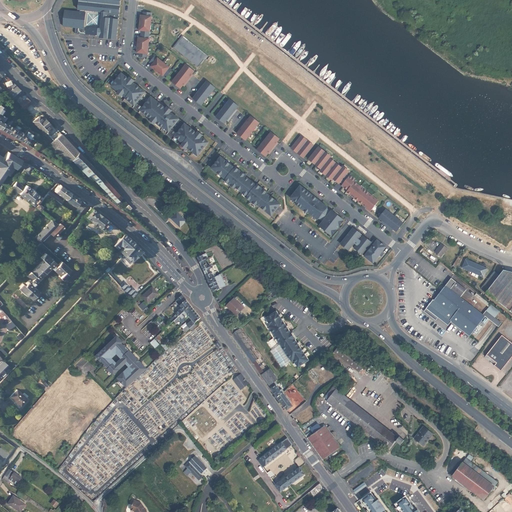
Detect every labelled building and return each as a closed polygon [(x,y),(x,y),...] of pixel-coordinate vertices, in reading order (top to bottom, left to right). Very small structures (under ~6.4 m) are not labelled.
[(100,37),(116,39),(120,0),(78,0),(78,10),(79,10),(79,12),(64,10),(63,26),(75,28),(75,33),(80,34),(80,32),(83,32),(83,34),(100,36),(100,37)] [(140,23),(151,24),(152,17),(151,17),(152,13),(143,12),(143,16),(141,16),(140,23)] [(141,34),(149,35),(150,32),(151,24),(140,23),(139,31),(142,31),(141,34)] [(138,45),(149,46),(150,39),(149,39),(149,35),(141,34),(141,38),(139,38),(138,45)] [(172,48),(198,69),(206,59),(207,58),(208,56),(182,35),(181,37),(180,38),(172,48)] [(149,46),(138,45),(137,53),(139,53),(139,57),(147,58),(147,54),(148,54),(149,46)] [(156,71),(163,62),(158,58),(157,59),(154,56),(149,63),(152,65),(151,67),(156,71)] [(163,62),(156,71),(163,76),(164,74),(167,77),(172,70),(169,68),(170,67),(163,62)] [(179,74),(189,81),(192,78),(190,77),(192,74),(195,71),(186,65),(179,74)] [(135,111),(148,94),(135,84),(134,86),(132,84),(133,82),(133,81),(129,78),(128,79),(128,78),(121,73),(111,86),(118,91),(118,92),(117,92),(122,96),(123,95),(126,97),(123,101),(135,111)] [(189,81),(179,74),(172,83),(181,89),(183,86),(185,84),(187,85),(189,81)] [(199,90),(209,98),(216,88),(208,82),(205,85),(203,87),(202,86),(199,90)] [(10,87),(13,89),(8,95),(15,101),(15,102),(15,101),(23,93),(16,86),(13,83),(10,87)] [(209,98),(199,90),(197,93),(198,94),(196,96),(194,100),(202,106),(209,98)] [(19,105),(27,97),(23,93),(15,101),(19,105)] [(148,94),(135,111),(170,138),(183,122),(170,112),(171,111),(166,108),(165,108),(148,94)] [(31,104),(32,103),(27,97),(19,105),(24,110),(26,108),(31,104)] [(224,109),(234,117),(236,114),(235,113),(237,110),(239,107),(231,100),(224,109)] [(34,117),(39,113),(31,104),(26,108),(34,117)] [(234,117),(224,109),(217,118),(225,125),(228,122),(230,119),(231,120),(234,117)] [(61,134),(58,130),(50,137),(47,134),(51,130),(47,125),(48,123),(45,119),(43,121),(38,116),(32,122),(51,142),(61,134)] [(243,125),(253,133),(260,124),(252,117),(249,120),(247,123),(246,122),(243,125)] [(0,128),(4,131),(9,133),(13,127),(9,125),(12,120),(11,120),(10,119),(10,121),(8,120),(6,123),(5,123),(4,122),(3,123),(0,128)] [(183,122),(170,138),(177,144),(180,141),(183,143),(182,145),(186,148),(187,148),(193,152),(197,156),(208,142),(201,137),(201,136),(202,136),(197,132),(197,133),(196,133),(193,130),(191,131),(189,129),(190,128),(183,122)] [(253,133),(243,125),(241,128),(242,129),(240,132),(238,135),(246,142),(253,133)] [(16,137),(20,139),(24,133),(18,130),(13,127),(9,133),(16,137)] [(20,139),(25,143),(31,133),(25,130),(24,133),(20,139)] [(265,142),(274,149),(277,146),(276,145),(277,143),(280,139),(272,133),(265,142)] [(78,152),(61,134),(51,142),(68,160),(70,158),(72,160),(78,152)] [(314,146),(302,136),(291,149),(295,152),(296,150),(301,154),(300,155),(304,159),(314,146)] [(274,149),(265,142),(258,151),(266,157),(269,154),(271,152),(272,153),(274,149)] [(314,165),(324,152),(319,148),(309,161),(314,165)] [(0,182),(6,173),(9,175),(14,167),(15,168),(18,165),(20,160),(21,159),(12,154),(7,151),(3,157),(0,155),(0,182)] [(121,198),(78,152),(72,160),(97,186),(99,185),(116,203),(121,198)] [(321,170),(330,159),(331,157),(324,152),(314,165),(321,170)] [(221,158),(212,169),(225,180),(226,180),(225,182),(235,190),(236,189),(237,189),(247,197),(247,198),(246,199),(257,207),(258,206),(272,217),(281,205),(267,195),(267,194),(268,193),(257,185),(255,187),(249,183),(244,179),(246,176),(245,176),(246,175),(245,174),(244,175),(235,168),(235,169),(234,168),(221,158)] [(325,176),(335,163),(330,159),(321,170),(320,172),(325,176)] [(333,180),(342,168),(335,163),(325,176),(332,181),(333,180)] [(343,185),(348,178),(346,176),(349,172),(343,167),(342,168),(333,180),(337,183),(339,182),(340,183),(343,185)] [(245,176),(246,176),(244,179),(249,183),(255,187),(257,185),(268,193),(267,194),(267,195),(269,193),(257,184),(256,185),(251,181),(246,177),(247,176),(246,175),(245,176)] [(348,178),(343,185),(344,186),(343,188),(348,191),(355,183),(356,181),(350,176),(348,178)] [(226,180),(225,180),(224,182),(235,191),(237,189),(236,189),(235,190),(225,182),(226,180)] [(16,183),(13,187),(32,204),(39,196),(26,184),(20,190),(19,189),(21,187),(16,183)] [(355,183),(348,191),(346,193),(351,196),(352,195),(354,196),(361,187),(355,183)] [(53,191),(64,198),(69,191),(67,190),(59,184),(53,191)] [(301,186),(291,199),(297,203),(296,205),(308,215),(309,213),(318,220),(319,219),(323,222),(320,227),(332,237),(345,221),(332,211),(331,212),(327,209),(328,208),(322,203),(321,204),(318,202),(319,201),(301,186)] [(361,187),(354,196),(355,197),(354,199),(358,202),(366,192),(361,187)] [(60,204),(62,200),(49,191),(46,194),(52,198),(60,204)] [(74,206),(80,198),(71,193),(69,191),(64,198),(65,199),(74,206)] [(366,192),(358,202),(363,206),(364,204),(366,205),(373,197),(366,192)] [(247,198),(247,197),(245,199),(257,208),(258,206),(257,207),(246,199),(247,198)] [(373,197),(366,205),(367,207),(366,208),(371,212),(379,202),(373,197)] [(493,205),(464,200),(462,210),(491,216),(493,205)] [(79,213),(86,204),(84,202),(76,211),(79,213)] [(101,228),(108,220),(92,208),(91,207),(84,216),(101,228)] [(387,227),(394,217),(386,210),(379,218),(382,221),(385,223),(384,224),(387,227)] [(188,220),(179,211),(172,219),(180,228),(188,220)] [(394,217),(387,227),(390,229),(391,228),(393,230),(397,233),(404,224),(394,217)] [(57,224),(51,219),(35,237),(37,240),(33,244),(36,246),(41,241),(48,233),(50,232),(57,224)] [(63,226),(59,223),(57,224),(50,232),(54,236),(63,226)] [(383,252),(386,247),(378,240),(377,242),(374,240),(372,243),(354,228),(341,244),(349,251),(352,247),(374,263),(380,256),(382,258),(384,255),(382,253),(383,252)] [(122,255),(134,242),(127,236),(122,232),(111,244),(115,247),(119,243),(122,246),(118,251),(122,255)] [(436,244),(431,240),(427,245),(431,249),(436,244)] [(36,246),(34,248),(42,255),(40,257),(42,260),(31,272),(29,270),(25,275),(30,279),(24,285),(22,283),(17,288),(24,295),(25,294),(31,299),(38,292),(33,286),(50,268),(58,275),(61,279),(67,273),(66,272),(70,268),(41,241),(36,246)] [(127,263),(141,250),(134,242),(122,255),(121,256),(127,263)] [(441,244),(435,252),(442,257),(448,249),(441,244)] [(208,257),(207,253),(198,257),(202,266),(208,264),(206,260),(208,259),(209,258),(208,258),(208,257)] [(460,254),(452,267),(454,269),(463,255),(460,254)] [(487,268),(466,259),(462,267),(484,277),(487,268)] [(208,264),(202,266),(209,281),(215,277),(214,273),(212,273),(210,269),(212,268),(212,267),(212,266),(210,265),(208,266),(208,264)] [(511,310),(511,272),(504,270),(500,275),(488,290),(488,291),(511,310)] [(483,287),(488,290),(500,275),(495,271),(483,287)] [(168,284),(170,282),(162,273),(158,276),(165,284),(167,282),(168,284)] [(224,282),(220,274),(215,277),(209,281),(213,291),(220,288),(226,286),(225,285),(224,282)] [(451,278),(445,286),(460,298),(467,290),(451,278)] [(120,286),(132,299),(138,293),(132,287),(130,288),(124,282),(120,286)] [(460,298),(445,286),(441,291),(434,300),(428,308),(439,317),(441,314),(451,321),(470,336),(485,317),(483,315),(460,298)] [(158,293),(152,287),(142,296),(147,302),(158,293)] [(180,305),(186,299),(182,294),(175,301),(179,305),(180,305)] [(244,308),(235,298),(227,305),(232,310),(231,312),(233,314),(234,313),(237,315),(244,308)] [(176,318),(190,304),(186,299),(180,305),(181,307),(175,312),(176,314),(169,320),(171,322),(173,320),(176,318)] [(434,300),(433,300),(425,310),(435,318),(436,316),(448,325),(451,321),(441,314),(439,317),(428,308),(434,300)] [(185,331),(188,329),(189,328),(190,328),(195,323),(194,323),(200,317),(190,304),(176,318),(173,320),(174,321),(178,318),(179,319),(180,318),(181,319),(182,319),(183,320),(184,319),(183,317),(187,314),(192,320),(187,325),(188,326),(186,327),(183,330),(185,331)] [(491,305),(483,315),(485,317),(498,327),(502,322),(495,317),(499,312),(491,305)] [(278,310),(265,318),(269,325),(267,326),(279,345),(290,362),(293,361),(297,367),(309,359),(278,310)] [(153,322),(162,332),(167,327),(165,324),(158,317),(153,322)] [(237,323),(231,329),(232,334),(240,328),(237,323)] [(261,374),(270,368),(261,356),(262,356),(259,352),(257,350),(257,349),(241,327),(240,328),(232,334),(261,374)] [(163,340),(158,335),(156,336),(154,338),(159,343),(163,340)] [(502,356),(508,361),(511,356),(511,342),(502,335),(484,357),(494,366),(502,356)] [(117,336),(95,357),(101,362),(104,359),(105,360),(103,362),(105,364),(103,365),(113,375),(126,363),(121,359),(116,364),(111,358),(116,353),(113,350),(116,347),(122,342),(123,342),(117,336)] [(364,364),(341,344),(334,352),(357,372),(364,364)] [(119,351),(117,352),(131,366),(129,367),(117,378),(123,385),(125,383),(128,386),(146,369),(124,345),(119,350),(118,350),(119,351)] [(126,363),(129,367),(131,366),(117,352),(119,351),(118,350),(119,350),(116,347),(113,350),(116,353),(121,359),(126,363)] [(501,371),(508,361),(502,356),(494,366),(501,371)] [(274,381),(278,379),(270,368),(261,374),(269,385),(272,388),(277,396),(282,392),(284,391),(282,388),(280,389),(276,384),(274,381)] [(248,384),(241,373),(234,378),(241,388),(248,384)] [(39,383),(47,391),(49,388),(42,380),(39,383)] [(26,398),(16,389),(10,397),(20,406),(26,398)] [(395,441),(398,438),(336,390),(327,402),(388,450),(395,441)] [(282,392),(277,396),(287,409),(292,405),(282,392)] [(326,424),(307,437),(323,460),(326,457),(341,446),(326,424)] [(434,434),(424,426),(414,438),(423,446),(434,434)] [(399,436),(398,438),(395,441),(400,445),(404,440),(399,436)] [(265,464),(292,444),(288,439),(287,438),(258,460),(263,467),(266,465),(265,464)] [(207,468),(195,456),(185,466),(187,468),(184,472),(187,475),(191,472),(199,480),(203,476),(201,474),(202,472),(205,469),(207,468)] [(45,462),(55,470),(58,465),(49,458),(45,462)] [(467,458),(463,462),(471,468),(474,463),(467,458)] [(471,468),(463,462),(453,475),(484,499),(494,486),(484,478),(471,468)] [(484,478),(488,474),(474,463),(471,468),(484,478)] [(300,467),(275,485),(280,492),(305,474),(300,467)] [(9,469),(2,479),(9,484),(10,482),(8,482),(10,479),(17,484),(22,477),(15,472),(14,473),(9,469)] [(498,481),(488,474),(484,478),(494,486),(498,481)] [(356,494),(367,486),(364,482),(353,490),(356,494)] [(310,491),(314,497),(324,488),(320,483),(310,491)] [(96,499),(98,502),(106,495),(104,492),(96,499)] [(384,511),(385,511),(384,511),(382,511),(374,500),(376,499),(371,492),(360,500),(365,507),(366,506),(369,511),(384,511)] [(8,504),(19,511),(21,511),(26,505),(14,496),(8,504)] [(414,511),(409,504),(410,503),(411,503),(405,496),(395,504),(400,511),(401,510),(401,511),(414,511)] [(386,509),(378,499),(377,500),(376,499),(374,500),(382,511),(384,511),(385,511),(384,510),(386,509)] [(147,511),(141,503),(134,500),(130,510),(134,511),(147,511)] [(419,511),(418,509),(416,511),(410,503),(409,504),(414,511),(419,511)]
